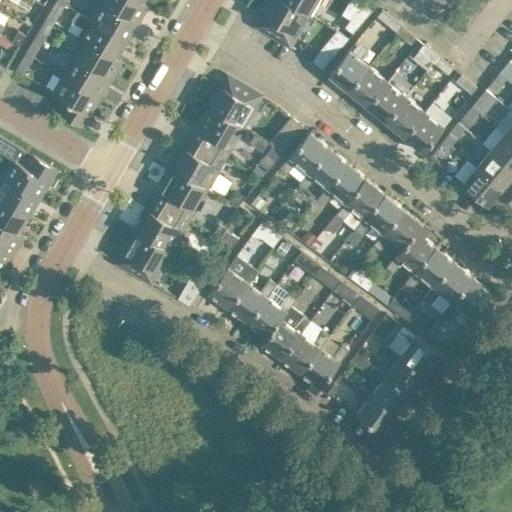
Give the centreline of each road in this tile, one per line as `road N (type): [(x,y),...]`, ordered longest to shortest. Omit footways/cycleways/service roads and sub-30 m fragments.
road 1 (unclassified): [(382,466),(160,303),(64,249)]
road 2 (residential): [(511,226),(473,229),(457,220),(292,84),(197,24)]
road 3 (unclassified): [(118,511),(43,366),(37,317),(64,249)]
road 4 (unclassified): [(109,170),(197,24)]
road 5 (residential): [(109,170),(0,108)]
